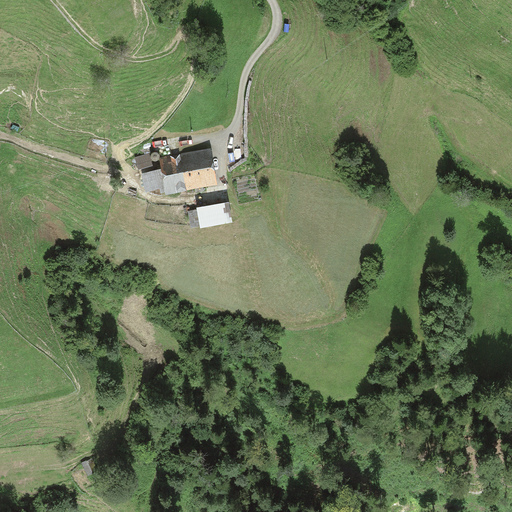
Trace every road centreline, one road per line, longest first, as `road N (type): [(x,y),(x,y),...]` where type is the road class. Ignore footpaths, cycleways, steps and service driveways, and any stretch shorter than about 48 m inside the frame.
road 1 (track): [(52,0),(91,41),(128,58),(168,51),(188,32),(195,50),(190,82),(151,130),(226,137)]
road 2 (track): [(0,135),(110,171),(159,200),(204,197),(221,178)]
